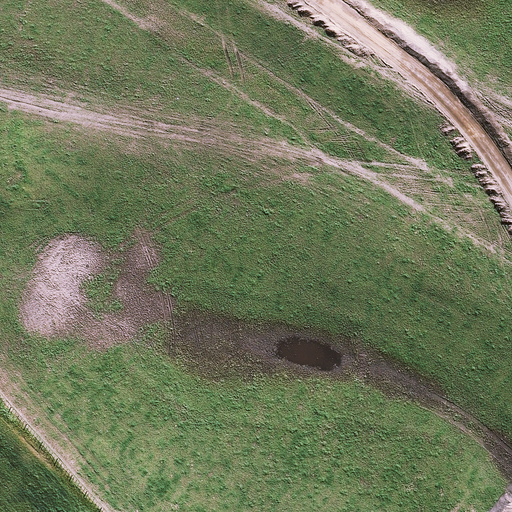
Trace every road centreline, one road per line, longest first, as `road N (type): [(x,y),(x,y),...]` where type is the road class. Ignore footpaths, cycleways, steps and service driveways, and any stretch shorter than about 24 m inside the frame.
road 1 (motorway): [(271,201),(200,390),(217,492)]
road 2 (secondary): [(161,216),(359,0)]
road 3 (secondary): [(464,0),(271,201)]
road 4 (secondary): [(271,201),(92,391)]
road 5 (motorway): [(0,200),(38,226),(62,230),(161,216)]
road 6 (secondary): [(48,342),(161,216)]
road 7 (motorway): [(92,391),(168,443),(217,492)]
road 8 (secondary): [(92,391),(0,478)]
